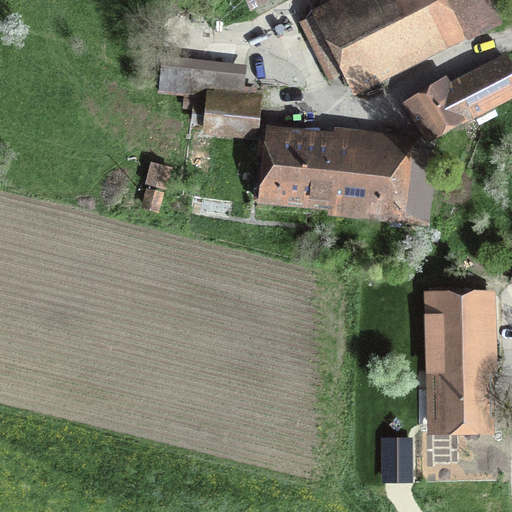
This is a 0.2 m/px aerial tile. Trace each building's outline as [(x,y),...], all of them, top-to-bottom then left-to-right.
[(242,0),(248,9),(266,0),(242,0)] [(333,88),(362,101),(502,31),(486,0),(351,0),(302,25),(333,88)] [(511,67),(510,63),(455,93),(450,84),(408,107),(434,155),(511,111),(511,67)] [(212,95),(214,72),(161,67),(159,89),(196,93),(212,95)] [(259,102),(212,95),(196,93),(193,114),(213,117),(212,126),(255,131),(259,102)] [(414,232),(422,148),(266,134),(259,218),(414,232)] [(500,447),(500,303),(421,303),(421,349),(402,349),(402,385),(413,385),(413,446),(500,447)]
